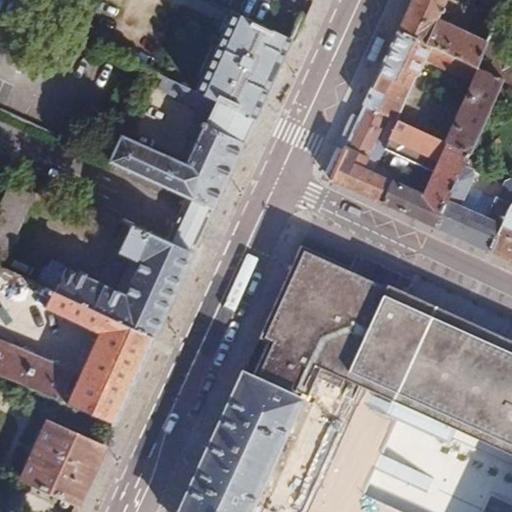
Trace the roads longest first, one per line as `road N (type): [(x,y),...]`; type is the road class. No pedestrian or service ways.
road 1 (primary): [(277,181),(125,511)]
road 2 (residential): [(511,286),(277,181)]
road 3 (primary): [(362,0),(277,181)]
